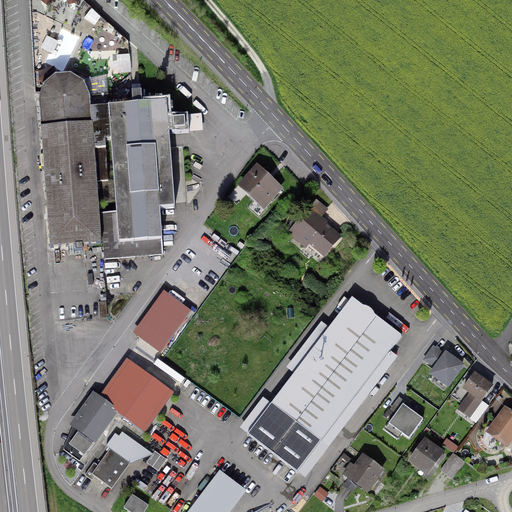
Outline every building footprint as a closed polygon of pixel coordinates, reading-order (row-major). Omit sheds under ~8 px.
[(108,108),(90,109),(89,97),(83,83),(70,75),(54,76),(42,86),(38,101),(49,249),(70,247),(75,247),(75,253),(86,252),(85,246),(100,245),(95,183),(107,182),(104,142),(110,142),(108,108)] [(115,213),(100,214),(103,260),(162,256),(159,211),(174,210),(168,134),(171,134),(171,135),(188,134),(187,116),(170,118),(170,119),(167,119),(166,103),(141,105),(140,93),(139,86),(135,86),(131,86),(132,93),(131,93),(132,106),(108,108),(110,142),(115,213)] [(279,190),(269,181),(256,170),(240,187),(255,200),(257,198),(265,205),(279,190)] [(325,211),(325,210),(315,203),(305,214),(307,215),(290,235),(300,244),(305,238),(324,254),(336,240),(316,222),(325,211)] [(162,357),(190,316),(162,296),(133,337),(162,357)] [(362,308),(351,299),(248,435),(297,472),(400,337),(374,317),(372,314),(370,311),(368,310),(365,308),(362,308)] [(431,376),(448,388),(463,367),(446,354),(431,376)] [(80,461),(116,412),(145,433),(173,393),(132,365),(108,399),(105,404),(94,396),(73,424),(79,428),(67,453),(80,461)] [(480,402),(491,388),(474,375),(463,389),(471,395),(462,406),(471,413),(480,401),(480,402)] [(423,419),(403,405),(389,425),(409,439),(423,419)] [(505,445),(511,435),(511,416),(505,411),(489,433),(505,445)] [(111,490),(129,465),(151,455),(122,433),(119,436),(115,435),(106,446),(110,449),(97,467),(93,464),(84,476),(91,482),(94,478),(98,480),(111,490)] [(443,456),(424,442),(410,462),(426,474),(438,458),(440,460),(443,456)] [(452,455),(440,471),(451,480),(464,463),(452,455)] [(351,465),(343,475),(366,491),(370,485),(371,486),(375,480),(374,479),(381,471),(363,458),(355,469),(351,465)] [(229,511),(245,492),(220,472),(189,511),(229,511)] [(143,511),(147,507),(131,496),(123,509),(127,511),(143,511)]
